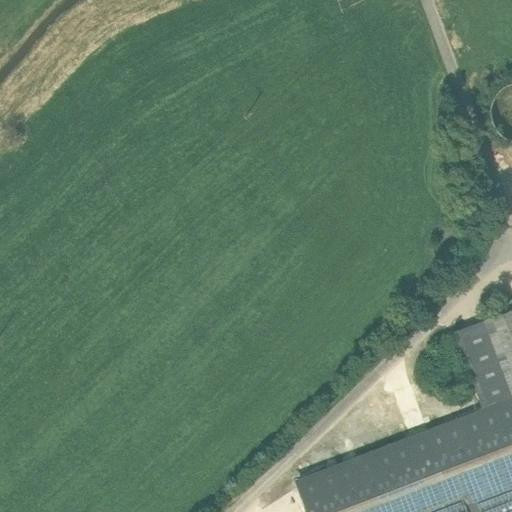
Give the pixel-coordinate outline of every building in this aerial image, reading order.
[(511,82),(508,83),(499,90),(492,100),(490,112),(492,124),(499,134),(509,140),(511,140),(511,82)] [(511,308),(483,320),(498,357),(511,351),(511,308)] [(483,320),(455,331),(484,410),(511,399),(511,395),(498,357),(483,320)] [(511,351),(498,357),(511,395),(511,351)] [(511,511),(511,399),(484,410),(295,481),(306,511),(511,511)]
